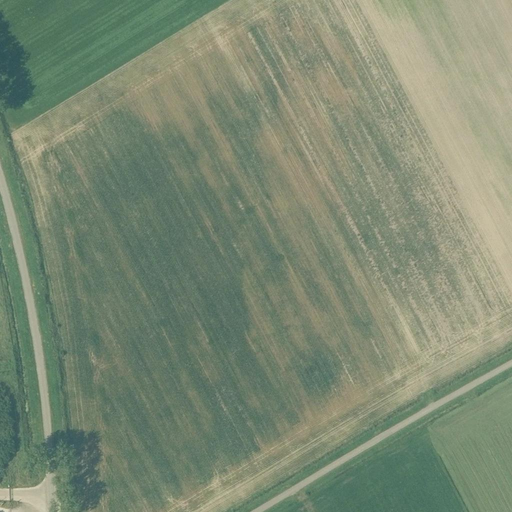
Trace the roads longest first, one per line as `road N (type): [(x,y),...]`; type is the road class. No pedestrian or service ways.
road 1 (unclassified): [(52,511),(33,328),(0,178)]
road 2 (unclassified): [(265,511),(511,367)]
